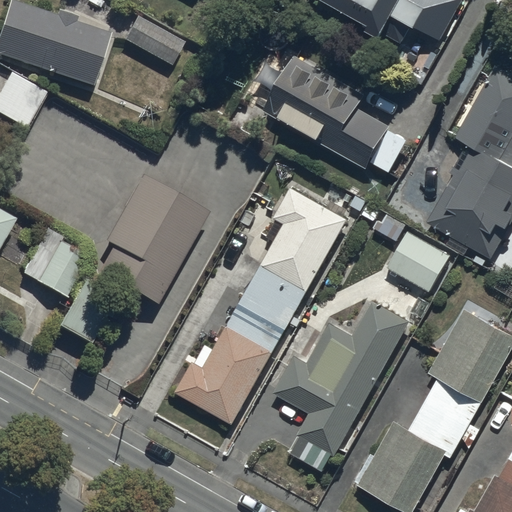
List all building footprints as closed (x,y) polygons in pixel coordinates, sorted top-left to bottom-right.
[(465,1),(463,0),(317,0),(430,63),(465,1)] [(56,18),(9,1),(0,30),(0,55),(94,85),(110,35),(76,25),(78,19),(58,13),(56,18)] [(185,44),(137,18),(124,42),(172,68),(185,44)] [(401,114),(297,60),(270,111),(374,171),(401,114)] [(436,130),(400,196),(492,261),(511,226),(511,167),(504,163),(511,148),(511,84),(498,79),(452,137),(436,130)] [(206,209),(139,172),(103,237),(110,242),(95,270),(154,303),(206,209)] [(203,370),(194,365),(177,393),(234,426),(349,221),(293,188),(275,219),(278,220),(269,237),(261,232),(247,255),(264,265),(223,335),(203,370)] [(0,249),(15,222),(0,213),(0,249)] [(64,239),(46,229),(21,274),(66,300),(89,259),(61,243),(64,239)] [(452,257),(409,232),(387,269),(430,294),(452,257)] [(118,299),(86,281),(61,328),(93,345),(118,299)] [(295,357),(274,395),(311,415),(290,454),(325,473),(334,456),(337,457),(411,322),(374,301),(355,336),(329,323),(307,364),(295,357)] [(480,430),(471,425),(511,350),(511,336),(464,311),(428,375),(437,379),(409,431),(392,422),(358,488),(403,511),(412,511),(446,455),(452,459),(459,446),(468,451),(480,430)] [(511,511),(511,453),(508,461),(510,462),(499,481),(493,478),(474,511),(472,511),(471,511),(470,511),(465,511),(460,509),(458,511),(511,511)]
